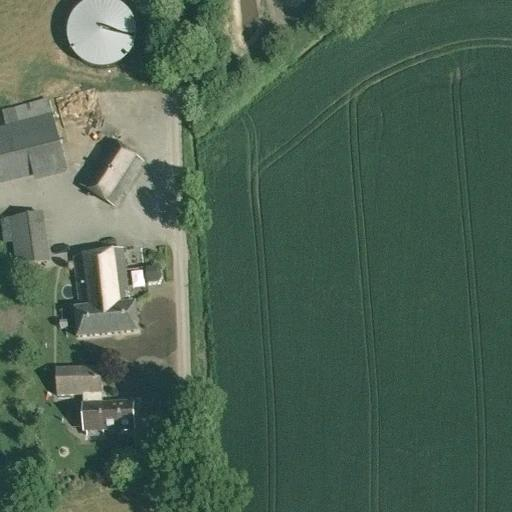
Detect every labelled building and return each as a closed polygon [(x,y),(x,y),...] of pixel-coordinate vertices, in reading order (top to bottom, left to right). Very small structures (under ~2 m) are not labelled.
[(68,35),(68,37),(69,40),(69,43),(70,46),(71,49),(73,52),(74,54),(76,57),(78,59),(81,61),(83,63),(86,65),(88,66),(91,67),(94,68),(97,69),(100,69),(103,69),(106,69),(109,69),(112,68),(115,67),(118,66),(121,65),(123,63),(126,61),(128,59),(130,57),(132,54),(134,51),(135,49),(136,46),(137,43),(138,40),(138,37),(138,34),(138,31),(137,28),(136,25),(135,22),(134,19),(133,16),(131,14),(129,12),(127,10),(125,8),(123,6),(120,4),(117,3),(115,2),(112,1),(109,0),(106,0),(99,0),(97,0),(94,1),(91,2),(88,3),(86,4),(83,6),(81,8),(79,10),(77,12),(75,14),(73,17),(72,19),(71,22),(70,25),(69,27),(68,30),(68,33),(68,35)] [(0,128),(0,187),(33,179),(35,185),(66,177),(51,115),(52,115),(49,100),(2,111),(6,126),(0,128)] [(80,186),(114,207),(143,163),(110,139),(80,186)] [(10,219),(16,268),(49,263),(42,215),(10,219)] [(75,310),(78,338),(138,332),(135,305),(129,305),(124,253),(76,257),(81,310),(75,310)] [(158,283),(160,279),(159,271),(157,268),(145,270),(143,273),(144,281),(146,284),(158,283)] [(82,396),(82,433),(102,432),(134,431),(133,404),(102,405),(101,395),(102,395),(101,368),(56,370),(57,397),(82,396)]
